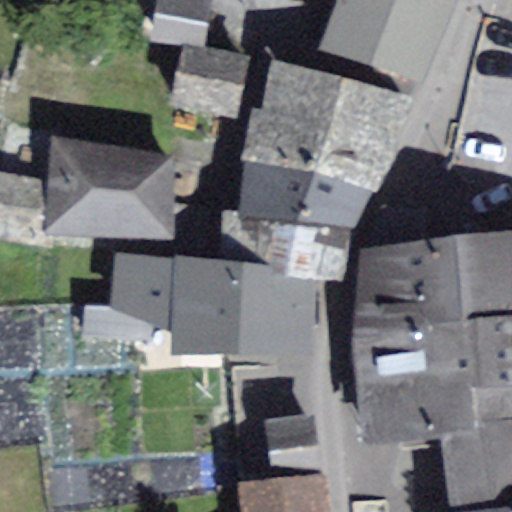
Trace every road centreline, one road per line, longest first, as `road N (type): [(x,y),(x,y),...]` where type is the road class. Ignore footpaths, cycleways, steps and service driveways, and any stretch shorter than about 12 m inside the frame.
road 1 (residential): [(435,102),(366,229),(343,303),(336,423),(344,511)]
road 2 (residential): [(272,47),(208,254)]
road 3 (residential): [(435,102),(272,47)]
